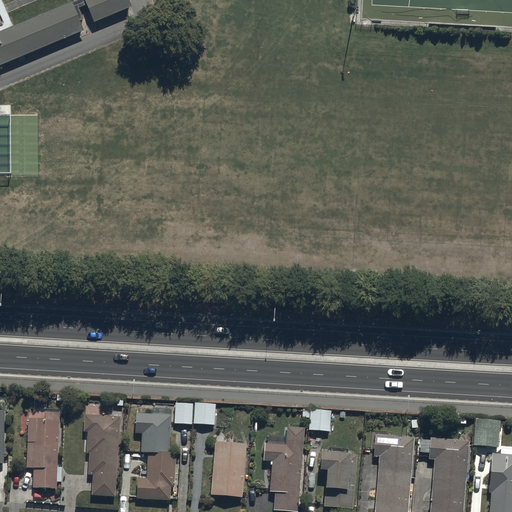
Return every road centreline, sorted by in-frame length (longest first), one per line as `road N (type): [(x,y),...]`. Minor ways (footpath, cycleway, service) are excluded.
road 1 (primary): [(0,323),(511,353)]
road 2 (primary): [(511,385),(0,356)]
